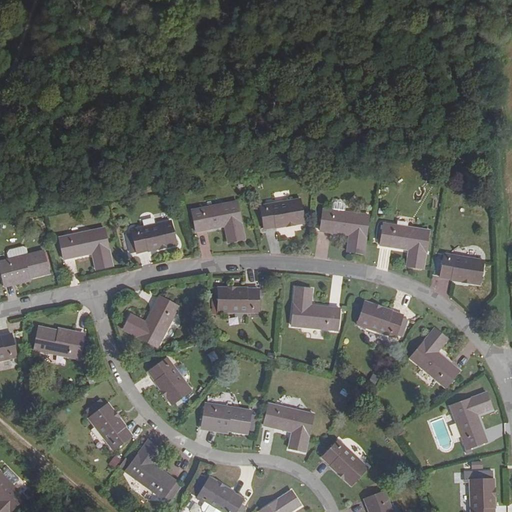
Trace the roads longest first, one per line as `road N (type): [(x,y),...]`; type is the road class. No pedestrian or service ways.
road 1 (residential): [(92,291),(174,271),(258,265),(362,276),(405,288),(441,311),(487,358)]
road 2 (residential): [(332,511),(312,483),(282,467),(214,458),(143,416),(119,380),(92,291)]
road 3 (track): [(112,511),(0,420)]
road 4 (track): [(0,128),(42,0)]
